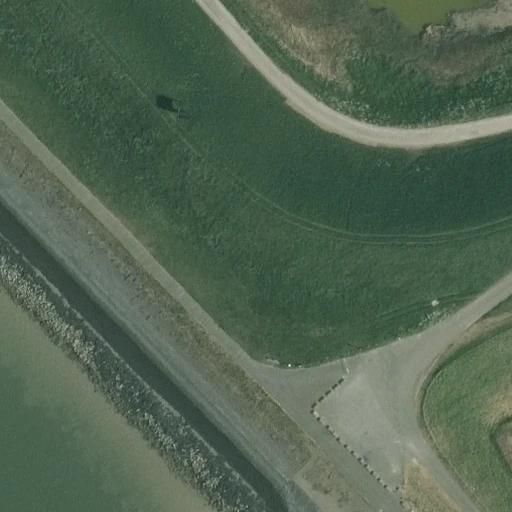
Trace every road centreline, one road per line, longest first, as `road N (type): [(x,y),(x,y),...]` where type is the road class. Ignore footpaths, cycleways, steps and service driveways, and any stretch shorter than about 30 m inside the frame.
road 1 (track): [(511,120),(418,138),(342,123),(275,75),(207,0)]
road 2 (unclassified): [(511,285),(410,356),(397,374),(398,412),(469,511)]
